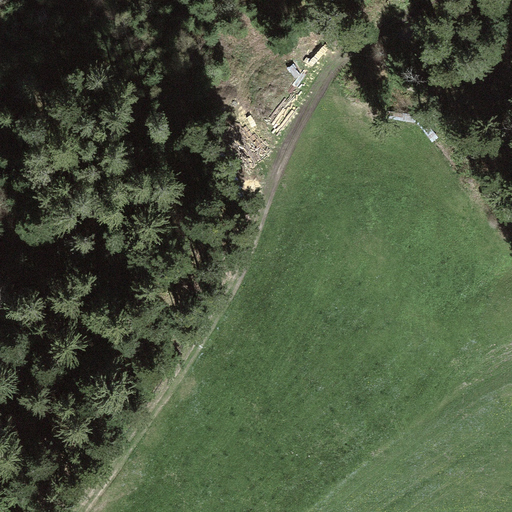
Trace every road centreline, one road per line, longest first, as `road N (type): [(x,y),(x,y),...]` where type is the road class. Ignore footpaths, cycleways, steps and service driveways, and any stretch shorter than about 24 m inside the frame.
road 1 (track): [(365,89),(189,365),(82,511)]
road 2 (track): [(457,0),(365,89)]
